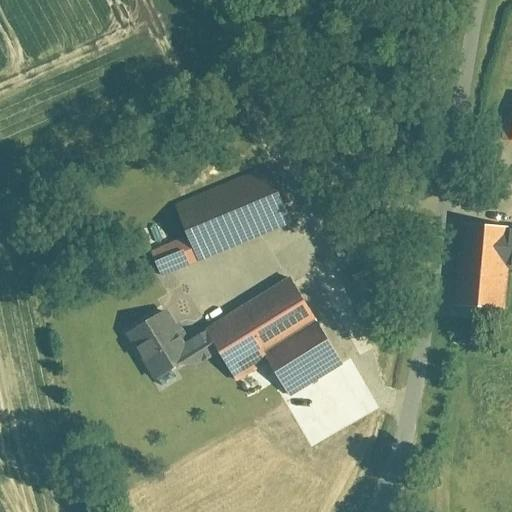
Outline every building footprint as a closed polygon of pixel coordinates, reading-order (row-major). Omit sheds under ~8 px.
[(511,98),(505,98),(502,145),(511,145),(511,98)] [(176,214),(186,237),(143,255),(154,281),(294,220),(273,172),(176,214)] [(511,271),(511,224),(454,220),(448,308),(501,312),(504,271),(511,271)] [(380,270),(356,279),(372,320),(395,311),(380,270)] [(141,310),(116,327),(153,380),(201,347),(233,393),(262,373),(281,401),(332,366),(277,287),(204,337),(194,323),(164,343),(141,310)]
